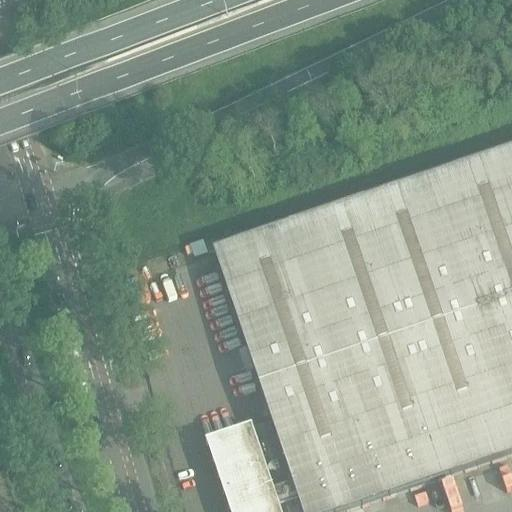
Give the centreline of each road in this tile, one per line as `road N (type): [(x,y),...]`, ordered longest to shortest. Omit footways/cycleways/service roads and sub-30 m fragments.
road 1 (trunk): [(87,178),(454,0)]
road 2 (trunk): [(0,124),(326,0)]
road 3 (tertiary): [(130,511),(55,273)]
road 4 (trunk): [(220,0),(0,83)]
road 5 (tertiary): [(0,285),(61,511)]
